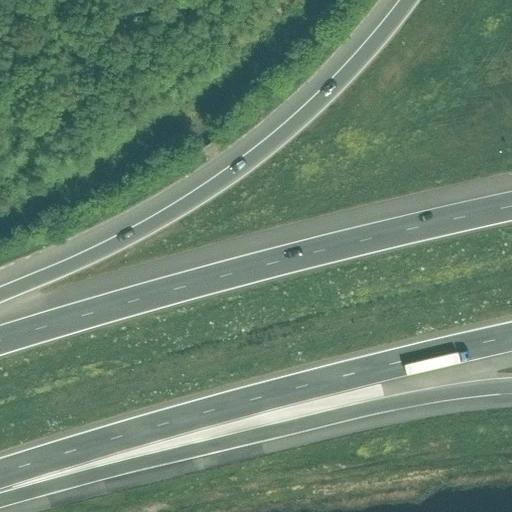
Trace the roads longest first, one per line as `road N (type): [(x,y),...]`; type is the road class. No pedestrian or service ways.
road 1 (motorway): [(0,474),(250,400),(511,337)]
road 2 (motorway): [(511,206),(0,340)]
road 3 (motorway): [(0,485),(511,385)]
road 4 (motorway): [(409,0),(330,91),(208,192),(0,294)]
